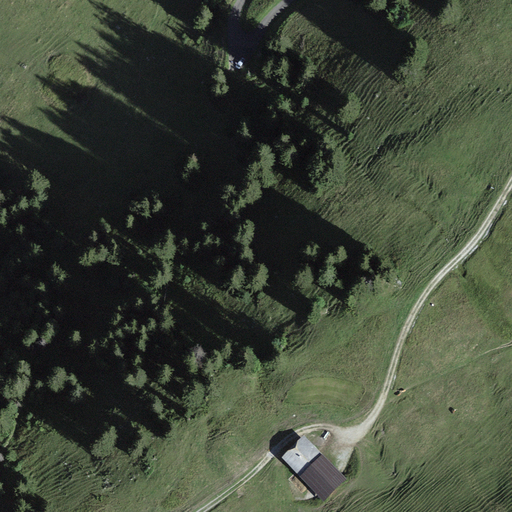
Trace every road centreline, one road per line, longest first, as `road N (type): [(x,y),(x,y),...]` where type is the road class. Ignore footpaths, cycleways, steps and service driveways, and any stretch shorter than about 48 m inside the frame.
road 1 (track): [(379,408),(423,299),(476,243),(511,188)]
road 2 (track): [(204,511),(302,431),(357,435),(379,408)]
